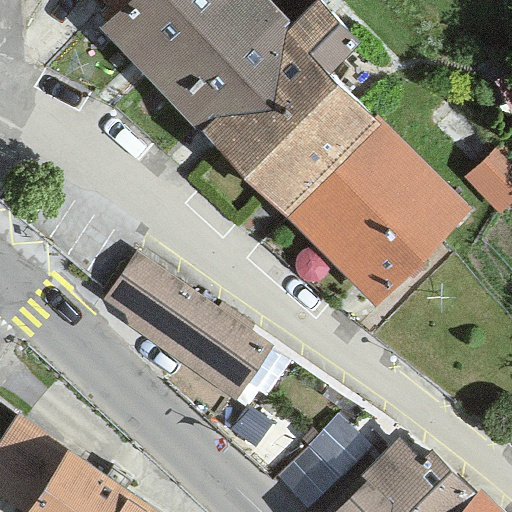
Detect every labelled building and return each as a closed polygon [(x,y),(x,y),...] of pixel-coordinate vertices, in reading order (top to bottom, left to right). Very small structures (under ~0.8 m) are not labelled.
[(269,0),(134,0),(105,28),(282,211),(372,124),(326,76),(360,43),(318,0),(313,0),(291,22),(269,0)] [(282,211),(373,305),(463,218),(372,124),(282,211)] [(511,161),(498,146),(466,175),(498,212),(511,200),(511,161)] [(270,345),(139,255),(110,297),(242,387),(270,345)] [(341,467),(373,438),(346,408),(314,437),(341,467)] [(160,511),(16,413),(0,436),(0,484),(19,497),(15,503),(28,511),(160,511)] [(399,439),(325,511),(461,511),(479,491),(432,451),(422,461),(399,439)] [(499,511),(479,491),(461,511),(499,511)]
